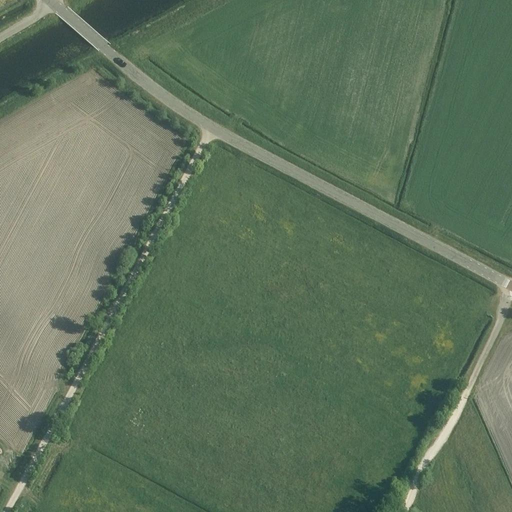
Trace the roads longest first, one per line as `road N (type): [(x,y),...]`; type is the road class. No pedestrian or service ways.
road 1 (unclassified): [(511,287),(210,128),(54,4)]
road 2 (track): [(210,128),(5,511)]
road 3 (track): [(511,299),(399,511)]
